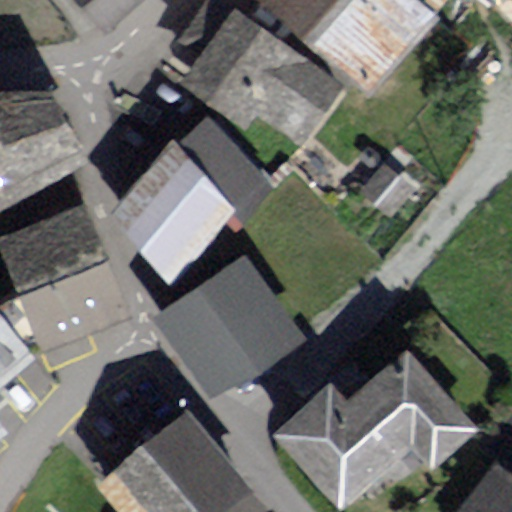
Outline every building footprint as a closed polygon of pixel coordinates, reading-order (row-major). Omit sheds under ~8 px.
[(79,0),(116,39),(158,0),(79,0)] [(445,16),(425,0),(264,0),(375,96),(445,16)] [(321,80),(249,21),(197,79),(247,119),(257,108),(305,150),(361,95),(328,68),(321,80)] [(62,84),(0,103),(0,220),(102,166),(62,84)] [(188,146),(137,204),(183,287),(253,215),(188,146)] [(96,216),(10,248),(48,348),(128,320),(96,216)] [(270,262),(163,317),(224,404),(315,339),(270,262)] [(0,405),(8,399),(29,421),(60,386),(42,365),(56,359),(0,297),(0,405)] [(344,384),(285,437),(352,511),(362,511),(424,456),(444,471),(495,433),(421,353),(359,398),(344,384)] [(197,420),(111,485),(136,511),(242,511),(262,495),(197,420)] [(511,511),(511,475),(502,468),(472,511),(511,511)]
